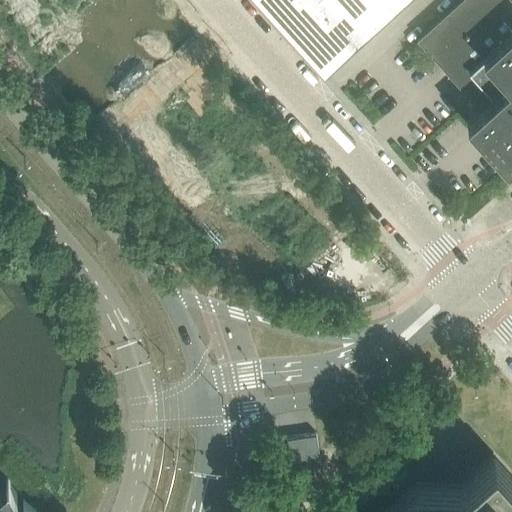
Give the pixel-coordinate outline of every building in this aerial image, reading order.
[(260,0),(264,4),(324,70),(402,0),(260,0)] [(506,165),(511,159),(511,0),(457,0),(417,37),(436,58),(481,108),(467,121),(506,165)] [(286,436),(290,463),(291,466),(321,462),(316,432),(286,436)] [(511,511),(511,475),(494,456),(460,486),(459,511),(511,511)] [(0,511),(38,511),(8,478),(3,473),(0,475),(0,511)] [(266,493),(257,501),(267,511),(276,504),(266,493)]
